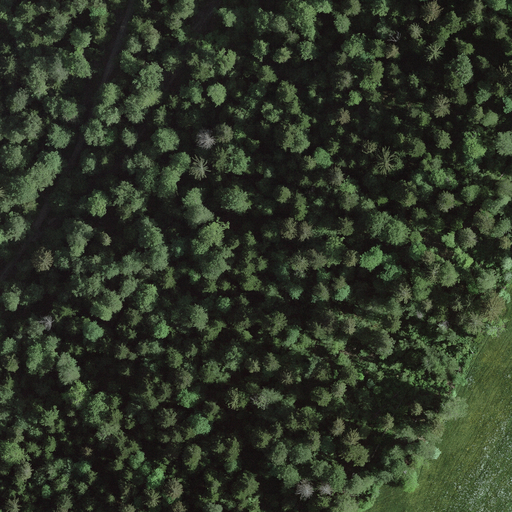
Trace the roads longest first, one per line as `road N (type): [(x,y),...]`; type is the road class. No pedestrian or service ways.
road 1 (track): [(28,239),(129,151),(214,0)]
road 2 (track): [(0,276),(76,154),(130,0)]
